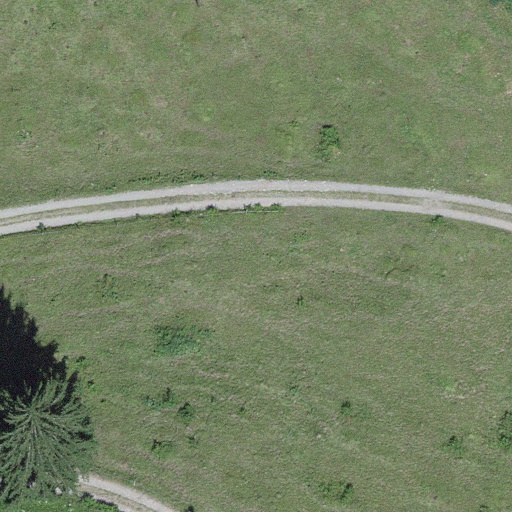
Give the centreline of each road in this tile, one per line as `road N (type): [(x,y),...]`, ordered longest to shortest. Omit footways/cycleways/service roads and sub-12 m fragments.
road 1 (track): [(0,230),(168,201),(315,203),(511,227)]
road 2 (track): [(140,511),(0,479)]
